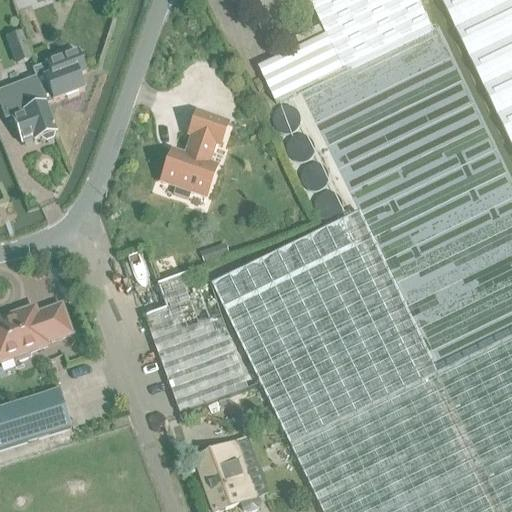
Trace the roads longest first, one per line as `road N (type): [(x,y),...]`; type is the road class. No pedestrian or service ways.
road 1 (unclassified): [(173,511),(70,223)]
road 2 (unclassified): [(70,223),(158,0)]
